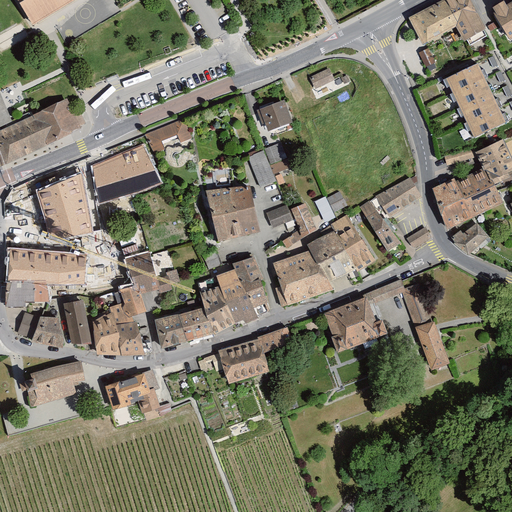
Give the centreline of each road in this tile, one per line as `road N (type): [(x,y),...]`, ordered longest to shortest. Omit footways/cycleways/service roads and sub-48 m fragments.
road 1 (residential): [(448,247),(229,338),(152,364),(123,364),(11,344),(0,329),(0,227)]
road 2 (secondary): [(0,181),(368,24)]
road 3 (tertiary): [(448,247),(427,192),(426,153),(368,24)]
road 4 (unclassified): [(511,419),(410,466),(363,507)]
